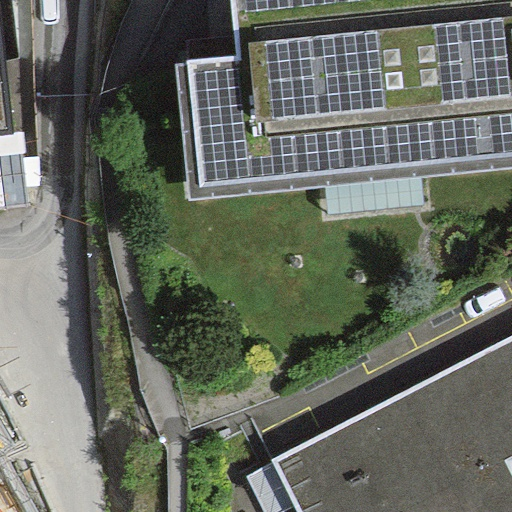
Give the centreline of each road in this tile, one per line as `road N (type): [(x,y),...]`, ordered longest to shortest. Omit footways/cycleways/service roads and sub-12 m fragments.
road 1 (unknown): [(511,323),(278,440)]
road 2 (unknown): [(511,203),(276,256)]
